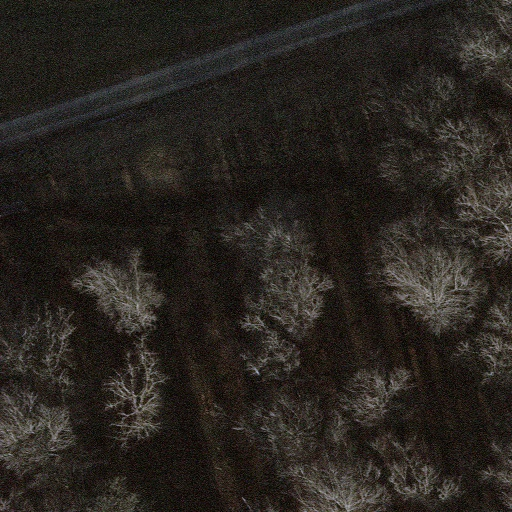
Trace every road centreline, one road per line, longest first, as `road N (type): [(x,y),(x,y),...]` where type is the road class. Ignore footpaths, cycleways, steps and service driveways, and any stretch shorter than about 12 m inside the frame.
road 1 (track): [(0,172),(290,173),(511,206)]
road 2 (track): [(0,137),(423,0)]
